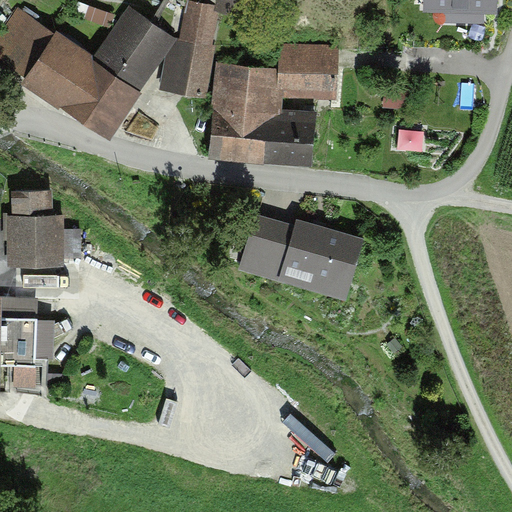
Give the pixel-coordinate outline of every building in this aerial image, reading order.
[(498,0),(425,0),(425,14),(498,16),(498,0)] [(128,4),(88,57),(130,89),(170,36),(128,4)] [(165,91),(206,98),(222,13),(181,5),(165,91)] [(10,16),(0,30),(0,68),(100,135),(127,94),(10,16)] [(221,69),(210,156),(304,168),(310,118),(277,114),(279,99),(334,105),(341,51),(272,43),(268,75),(221,69)] [(350,137),(352,118),(338,117),(336,136),(350,137)] [(2,214),(2,263),(63,264),(64,215),(2,214)] [(296,228),(255,216),(239,271),(347,302),(365,240),(298,220),(296,228)] [(149,318),(173,329),(164,348),(188,359),(204,326),(157,303),(149,318)] [(0,392),(36,392),(34,318),(0,319),(0,392)]
